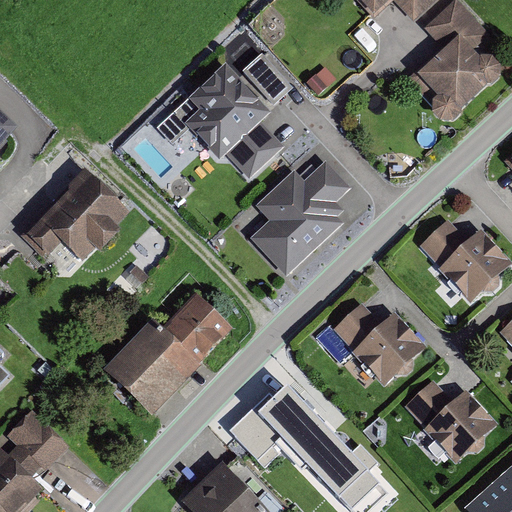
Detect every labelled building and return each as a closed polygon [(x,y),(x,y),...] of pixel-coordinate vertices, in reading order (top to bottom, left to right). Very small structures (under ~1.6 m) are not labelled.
[(362,0),(381,20),(402,1),(421,22),(444,0),(362,0)] [(492,34),(459,0),(456,0),(428,27),(451,51),(413,86),(452,127),(508,73),(481,45),(492,34)] [(248,69),(275,106),(295,91),(268,55),(248,69)] [(275,115),(233,68),(198,100),(208,111),(193,124),(228,163),(234,157),(254,180),(287,151),(263,125),(275,115)] [(0,148),(15,131),(0,117),(0,148)] [(301,174),(264,209),(279,224),(258,244),(292,280),(348,227),(342,221),(348,215),(341,207),(357,192),(330,163),(309,183),(301,174)] [(135,212),(88,173),(31,240),(55,260),(66,246),(90,266),(135,212)] [(472,245),(453,224),(424,250),(475,306),(511,272),(511,262),(485,233),(472,245)] [(162,321),(112,374),(158,418),(237,335),(200,300),(172,330),(162,321)] [(385,326),(366,305),(338,331),(388,386),(430,348),(399,314),(385,326)] [(11,359),(0,348),(0,393),(16,377),(5,365),(11,359)] [(455,403),(436,382),(407,408),(458,464),(500,426),(468,391),(455,403)] [(351,511),(382,484),(289,384),(274,397),(271,394),(230,432),(264,468),(283,450),(303,471),(310,467),(351,511)] [(73,447),(36,415),(13,441),(50,473),(73,447)] [(5,449),(0,454),(0,511),(28,511),(48,492),(5,449)] [(273,511),(224,464),(188,501),(199,511),(273,511)] [(511,511),(511,472),(471,509),(474,511),(511,511)]
